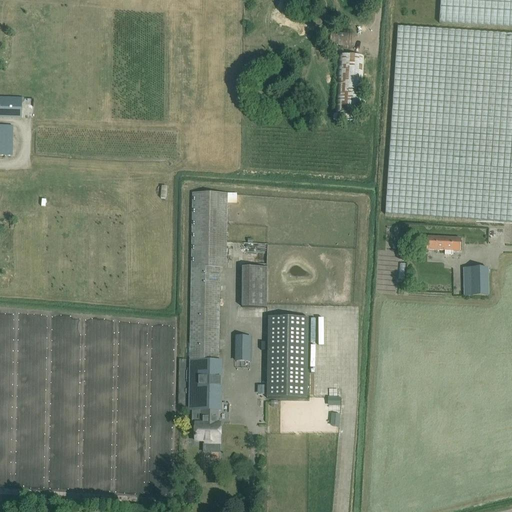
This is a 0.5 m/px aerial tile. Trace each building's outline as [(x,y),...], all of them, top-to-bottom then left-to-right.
[(511,0),(440,0),(439,23),(511,27),(511,0)] [(511,223),(511,34),(398,27),(385,215),(511,223)] [(351,48),(352,32),(330,31),(330,47),(351,48)] [(361,115),(364,57),(338,55),(335,114),(361,115)] [(0,116),(21,118),(22,100),(22,99),(0,98),(0,116)] [(0,126),(0,156),(12,156),(13,130),(16,130),(16,127),(13,127),(13,126),(0,126)] [(194,193),(189,410),(202,411),(219,411),(221,411),(222,362),(219,362),(221,268),(227,268),(228,194),(194,193)] [(460,252),(461,239),(428,237),(428,250),(445,251),(444,255),(452,255),(452,251),(460,252)] [(267,268),(242,268),(242,308),(267,308),(267,268)] [(489,296),(488,269),(464,269),(464,297),(489,296)] [(268,318),(267,398),(307,399),(308,319),(268,318)] [(252,362),(253,338),(239,338),(238,361),(252,362)] [(196,424),(195,441),(204,441),(204,444),(203,444),(203,453),(220,454),(220,445),(220,425),(218,424),(219,411),(202,411),(202,424),(196,424)]
